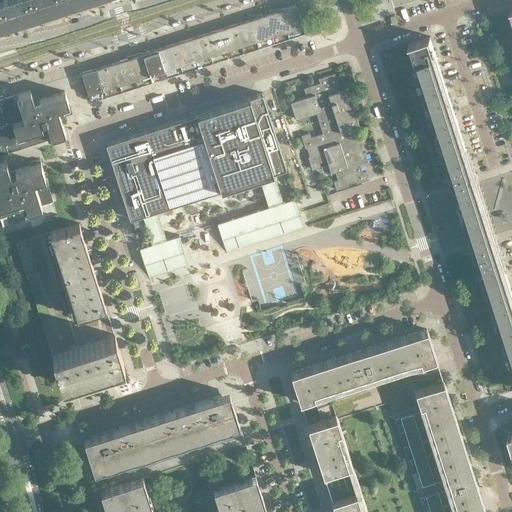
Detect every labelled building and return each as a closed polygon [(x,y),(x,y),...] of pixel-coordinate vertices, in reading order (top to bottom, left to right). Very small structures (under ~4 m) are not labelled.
[(0,0),(0,26),(81,0),(0,0)] [(304,32),(295,4),(280,9),(289,38),(304,32)] [(289,38),(280,9),(249,19),(258,47),(289,38)] [(258,47),(249,19),(234,24),(239,39),(243,52),(258,47)] [(239,39),(234,24),(230,25),(173,43),(182,72),(240,53),(243,52),(239,39)] [(496,240),(484,203),(484,202),(476,180),(474,173),(474,174),(438,64),(430,37),(430,36),(409,43),(409,44),(410,44),(435,123),(454,180),(453,180),(454,182),(455,186),(456,189),(458,196),(466,221),(467,222),(474,245),(475,248),(476,250),(511,361),(511,292),(504,269),(496,243),(497,243),(496,240)] [(182,72),(173,43),(158,48),(167,77),(182,72)] [(167,77),(158,48),(142,53),(152,81),(167,77)] [(152,81),(142,53),(127,58),(136,86),(152,81)] [(136,86),(127,58),(112,63),(121,91),(136,86)] [(121,91),(112,63),(81,73),(90,101),(121,91)] [(355,136),(353,128),(359,126),(354,109),(355,108),(351,95),(350,96),(347,87),(328,93),(327,90),(339,86),(335,72),(318,78),(320,82),(303,87),(306,96),(290,101),(295,118),(316,112),(322,132),(311,136),(309,132),(301,135),(305,148),(309,147),(312,155),(308,156),(312,169),(320,166),(319,162),(327,160),(331,172),(335,171),(337,179),(333,180),(336,189),(349,185),(347,181),(355,178),(356,183),(369,179),(366,170),(362,171),(359,163),(368,160),(365,151),(363,152),(361,144),(362,143),(359,134),(355,136)] [(58,111),(57,109),(62,107),(63,109),(63,110),(70,108),(71,107),(71,106),(71,104),(70,104),(70,103),(69,103),(64,91),(63,91),(39,99),(39,98),(39,97),(33,99),(30,89),(0,98),(0,154),(22,147),(65,133),(62,124),(58,111)] [(286,168),(262,92),(105,142),(130,218),(169,205),(185,200),(190,198),(195,197),(220,189),(286,168)] [(0,217),(53,200),(40,159),(30,162),(30,165),(15,170),(16,174),(11,176),(6,160),(0,161),(0,217)] [(227,252),(305,228),(305,227),(296,198),(284,202),(275,172),(261,177),(267,196),(271,206),(219,222),(218,223),(227,252)] [(154,243),(168,238),(158,209),(144,213),(154,243)] [(64,227),(50,232),(76,315),(105,306),(79,223),(64,227)] [(187,265),(179,235),(176,235),(168,238),(154,243),(142,247),(140,247),(139,247),(149,277),(150,277),(187,265)] [(416,364),(421,362),(423,369),(437,364),(435,357),(436,357),(426,329),(290,372),(299,401),(313,396),(416,364)] [(115,334),(51,354),(61,383),(72,379),(124,363),(117,343),(115,334)] [(485,511),(460,433),(443,381),(423,387),(420,378),(416,364),(313,396),(321,420),(336,415),(337,419),(389,402),(417,493),(423,511),(485,511)] [(206,435),(239,424),(237,416),(234,408),(233,404),(231,398),(229,392),(180,407),(108,431),(84,438),(86,447),(94,471),(105,467),(125,461),(206,435)] [(336,415),(321,420),(307,424),(335,511),(366,511),(337,419),(336,415)] [(256,476),(255,474),(230,482),(222,485),(213,488),(214,493),(220,511),(267,511),(264,502),(263,503),(261,496),(262,496),(258,482),(257,482),(255,476),(256,476)] [(154,511),(143,478),(143,476),(127,481),(111,486),(100,490),(107,511),(154,511)]
